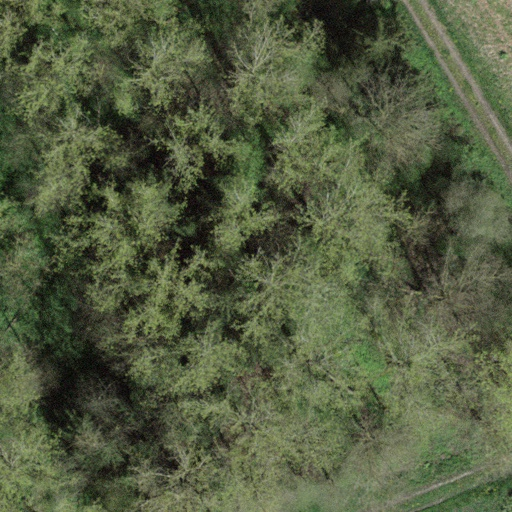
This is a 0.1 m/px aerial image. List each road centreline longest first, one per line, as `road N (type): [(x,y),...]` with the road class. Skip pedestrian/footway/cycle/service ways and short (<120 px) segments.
road 1 (track): [(403,0),(511,224),(511,450),(368,511)]
road 2 (track): [(0,169),(112,103),(357,0)]
